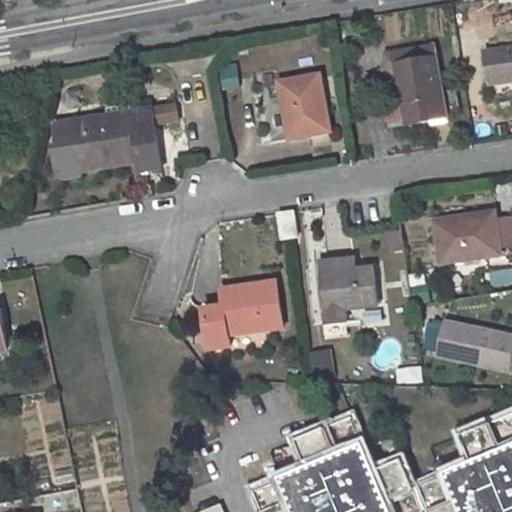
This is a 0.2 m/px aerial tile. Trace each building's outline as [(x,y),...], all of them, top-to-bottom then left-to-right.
[(436,46),(396,53),(398,65),(437,59),(436,46)] [(511,47),(487,51),(491,85),(511,82),(511,47)] [(437,59),(398,65),(399,70),(407,122),(408,127),(448,119),(437,59)] [(382,73),(392,126),(407,122),(399,70),(382,73)] [(321,76),(280,83),(291,140),(331,133),(321,76)] [(82,172),(141,161),(143,171),(163,167),(153,108),(59,126),(61,136),(56,137),(64,181),(83,177),(82,172)] [(463,221),(437,225),(444,265),(504,256),(497,211),(463,216),(463,221)] [(296,212),(280,215),(283,239),(300,237),(296,212)] [(511,268),(489,273),(492,289),(511,284),(511,268)] [(374,269),(324,274),(329,312),(379,306),(374,269)] [(412,276),(415,303),(430,302),(427,274),(412,276)] [(277,282),(222,290),(225,305),(204,308),(210,349),(232,346),(230,336),(284,327),(277,282)] [(354,326),(384,321),(383,310),(352,315),(354,326)] [(511,335),(448,322),(441,356),(509,371),(510,368),(511,368),(511,335)] [(332,351),(313,353),(316,381),(336,378),(332,351)] [(511,511),(511,415),(463,434),(475,463),(420,485),(430,511),(511,511)] [(425,511),(404,461),(377,471),(355,419),(296,441),(308,469),(255,491),(263,511),(425,511)]
